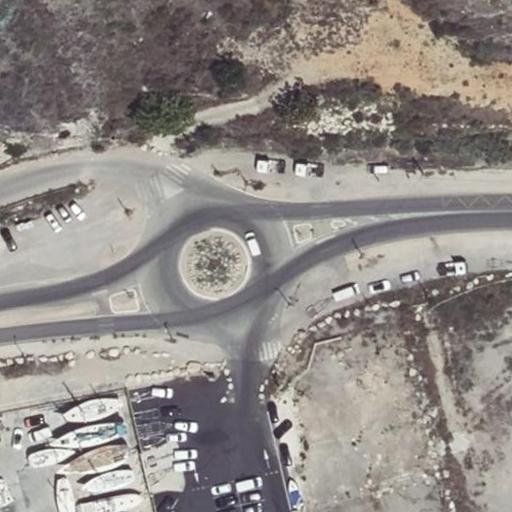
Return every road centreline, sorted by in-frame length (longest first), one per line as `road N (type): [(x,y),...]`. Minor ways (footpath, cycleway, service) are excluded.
road 1 (primary): [(0,336),(180,319)]
road 2 (primary): [(419,213),(257,218)]
road 3 (primary): [(150,263),(99,287),(0,302)]
road 4 (primary): [(278,276),(333,244),(419,213)]
road 5 (unclassified): [(212,202),(178,175),(140,163),(166,224)]
road 6 (primary): [(180,319),(207,329),(236,325),(264,306),(278,276)]
